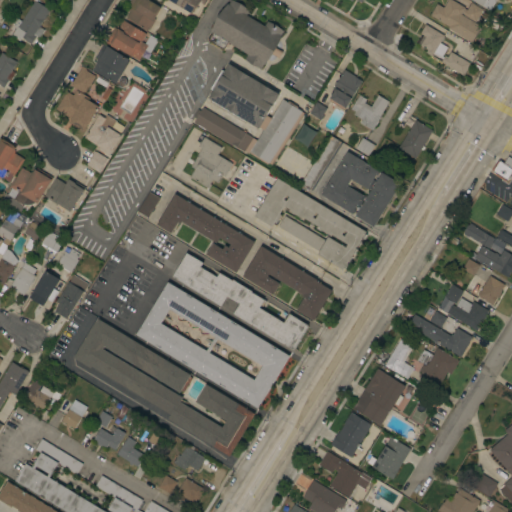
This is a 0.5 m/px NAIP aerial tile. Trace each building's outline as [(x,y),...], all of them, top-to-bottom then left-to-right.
[(39,27),(44,30),(38,38),(35,37),(31,44),(24,40),(25,39),(21,37),(19,40),(12,35),(16,27),(12,25),(17,18),(21,21),(34,0),(49,10),(39,27)] [(149,30),(148,29),(147,31),(126,19),(127,17),(126,16),(129,11),(125,9),(130,0),(148,0),(161,7),(154,19),(155,19),(149,30)] [(167,0),(206,0),(204,4),(200,1),(192,14),(182,7),(181,8),(167,0)] [(264,64),(263,63),(260,69),(244,59),(247,54),(228,42),(223,50),(207,40),(212,33),(210,32),(227,3),(228,4),(230,0),(232,0),(249,10),(246,15),(264,26),(267,21),(283,31),(280,36),(281,36),(264,64)] [(447,28),(448,26),(430,15),(436,4),(443,8),(447,0),(452,0),(465,7),(464,8),(467,10),(471,3),(482,10),(475,22),(464,15),(461,13),(460,14),(481,26),(471,42),(447,28)] [(508,0),(507,2),(503,0),(496,0),(490,10),(482,6),(471,0),(508,0)] [(146,34),(141,42),(147,45),(138,60),(131,56),(131,57),(118,49),(118,50),(105,42),(114,27),(118,29),(119,27),(123,20),(146,34)] [(444,35),(439,42),(447,47),(442,56),(444,57),(445,55),(447,57),(450,52),(470,63),(463,75),(441,62),(442,59),(433,54),(431,56),(425,52),(427,50),(420,46),(420,45),(416,42),(420,36),(422,37),(423,35),(420,33),(425,24),(444,35)] [(92,70),(96,63),(95,62),(97,58),(95,57),(103,44),(129,59),(127,61),(128,61),(115,84),(92,70)] [(17,62),(11,70),(15,73),(9,81),(8,80),(4,87),(0,84),(0,53),(1,52),(17,62)] [(472,66),(476,61),(481,65),(478,70),(472,66)] [(266,86),(266,85),(270,87),(270,88),(274,91),(275,90),(278,92),(278,93),(279,94),(267,115),(271,118),(282,99),(287,102),(288,101),(297,107),(297,108),(301,111),(301,112),(303,113),(271,165),(268,163),(267,165),(249,153),(250,152),(249,151),(248,153),(244,151),(233,145),(232,146),(193,122),(196,118),(193,116),(197,109),(200,111),(202,107),(257,140),(263,130),(259,127),(258,129),(208,98),(213,90),(210,88),(221,70),(224,71),(229,64),(266,86)] [(68,123),(71,119),(55,109),(66,91),(72,95),(76,89),(70,85),(82,66),(86,68),(85,70),(95,76),(84,95),(88,97),(87,99),(99,107),(85,128),(86,129),(84,133),(68,123)] [(328,100),(331,96),(330,95),(332,91),(333,92),(331,90),(344,69),(355,76),(355,77),(362,81),(348,103),(349,103),(347,107),(346,106),(345,108),(344,110),(328,100)] [(379,116),(380,117),(372,130),(360,123),(362,120),(353,114),(354,111),(350,109),(359,95),(366,99),(364,102),(371,106),(377,95),(388,101),(379,116)] [(319,119),(309,113),(316,102),(326,108),(319,119)] [(108,156),(98,149),(99,147),(84,138),(98,114),(104,118),(106,115),(116,121),(115,121),(124,127),(119,134),(120,135),(119,136),(121,136),(108,156)] [(415,158),(398,148),(415,120),(432,130),(415,158)] [(293,140),(307,146),(315,130),(300,123),(293,140)] [(312,191),(300,183),(330,135),(342,143),(312,191)] [(9,182),(1,176),(0,177),(0,137),(1,136),(15,145),(14,146),(16,147),(14,150),(15,151),(14,153),(24,159),(9,182)] [(221,148),(217,155),(232,164),(224,176),(222,175),(218,183),(212,179),(209,184),(211,184),(208,189),(189,177),(194,169),(190,166),(201,148),(198,146),(204,137),(221,148)] [(368,156),(355,148),(362,137),(375,145),(368,156)] [(87,165),(86,164),(94,151),(95,152),(95,151),(108,159),(99,173),(87,165)] [(347,151),(378,170),(367,189),(351,179),(347,185),(363,195),(362,196),(364,197),(359,206),(357,204),(352,213),(321,194),(347,151)] [(503,179),(502,180),(491,173),(492,172),(491,172),(498,160),(499,161),(499,160),(504,163),(508,156),(511,159),(511,171),(510,175),(511,176),(509,179),(508,178),(506,181),(503,179)] [(1,200),(5,193),(6,194),(10,188),(9,187),(21,167),(31,173),(32,170),(33,171),(34,169),(35,170),(37,168),(52,177),(37,203),(35,202),(34,203),(31,205),(27,205),(25,205),(24,204),(20,211),(1,200)] [(373,227),(355,216),(382,172),(399,183),(373,227)] [(56,203),(56,204),(48,199),(48,198),(44,196),(55,178),(65,184),(68,179),(70,180),(71,179),(85,187),(70,211),(56,203)] [(365,231),(364,234),(364,233),(355,248),(356,248),(344,268),(343,267),(342,269),(317,254),(327,236),(345,247),(347,244),(331,235),(330,236),(319,229),(320,228),(302,217),(301,219),(290,212),(291,210),(284,206),(279,214),(282,215),(278,221),(276,220),(272,227),(254,216),(277,178),(365,231)] [(148,217),(137,211),(149,192),(159,198),(148,217)] [(254,242),(236,272),(206,254),(212,242),(222,249),(224,245),(228,247),(230,244),(219,237),(216,243),(181,222),(180,223),(177,222),(171,233),(156,224),(175,194),(254,242)] [(511,210),(511,212),(507,221),(495,214),(502,204),(511,210)] [(4,218),(8,213),(15,217),(11,222),(4,218)] [(0,234),(0,225),(4,219),(11,223),(15,217),(17,219),(19,214),(21,215),(21,214),(25,217),(18,229),(17,228),(10,241),(0,234)] [(277,227),(284,215),(324,239),(317,251),(277,227)] [(24,233),(22,236),(17,232),(20,227),(25,230),(31,221),(33,222),(34,220),(42,226),(41,228),(43,229),(36,241),(24,233)] [(468,236),(468,237),(463,234),(465,232),(463,231),(467,225),(468,225),(469,223),(475,226),(475,228),(494,239),(488,248),(468,236)] [(48,230),(63,240),(56,252),(40,243),(48,230)] [(500,230),(511,236),(511,245),(510,244),(510,245),(496,236),(500,230)] [(490,247),(495,239),(504,244),(499,253),(490,247)] [(242,276),(261,245),(316,280),(316,281),(331,290),(313,320),(296,310),(304,298),(301,296),(302,294),(268,274),(267,276),(279,283),(272,295),(242,276)] [(493,268),(493,269),(474,258),(481,246),(489,251),(490,250),(494,253),(495,252),(498,254),(498,255),(500,256),(503,250),(511,255),(511,273),(510,272),(507,277),(493,268)] [(56,264),(64,251),(68,253),(71,248),(79,253),(76,259),(78,260),(70,272),(56,264)] [(0,259),(6,249),(10,251),(17,260),(12,269),(13,270),(10,275),(9,274),(3,285),(0,283),(0,259)] [(203,262),(200,267),(216,277),(219,272),(232,280),(232,279),(252,291),(251,292),(264,299),(259,308),(284,322),(289,314),(308,325),(293,349),(233,314),(240,304),(226,296),(221,306),(172,277),(186,253),(203,262)] [(461,269),(468,258),(479,265),(473,276),(461,269)] [(24,263),(35,270),(33,274),(35,276),(23,296),(9,287),(24,263)] [(53,288),(58,291),(51,302),(47,299),(42,306),(29,298),(45,271),(49,273),(51,272),(53,273),(52,275),(59,279),(53,288)] [(489,276),(504,285),(500,291),(501,292),(498,297),(497,297),(493,305),(477,296),(489,276)] [(66,319),(54,311),(59,304),(56,302),(68,281),(84,291),(66,319)] [(136,334),(167,282),(289,356),(258,408),(136,334)] [(444,297),(451,284),(463,291),(455,304),(444,297)] [(488,311),(476,331),(446,313),(452,304),(455,307),(461,298),(471,304),(473,301),(488,311)] [(446,318),(440,328),(429,321),(435,311),(446,318)] [(408,325),(415,314),(450,335),(451,334),(452,335),(457,328),(472,337),(470,340),(469,340),(467,343),(468,344),(460,357),(408,325)] [(255,414),(229,456),(167,419),(170,414),(91,367),(90,368),(73,358),(97,318),(190,374),(189,376),(192,378),(183,392),(180,391),(180,392),(104,347),(102,349),(183,397),(180,402),(222,427),(226,420),(195,402),(205,384),(255,414)] [(399,339),(412,347),(403,362),(413,368),(406,379),(384,366),(399,339)] [(458,360),(450,374),(447,372),(437,388),(418,377),(421,372),(418,371),(422,365),(424,366),(425,365),(417,360),(423,349),(433,355),(433,353),(431,352),(434,348),(436,349),(437,348),(458,360)] [(75,366),(130,398),(133,393),(78,361),(75,366)] [(0,380),(11,362),(23,368),(27,371),(28,372),(15,395),(9,391),(0,406),(0,380)] [(377,368),(405,386),(390,411),(389,410),(380,426),(352,408),(377,368)] [(41,383),(40,384),(52,391),(59,379),(64,382),(67,376),(72,379),(68,384),(68,385),(62,396),(60,395),(57,401),(50,397),(42,409),(37,406),(36,408),(34,407),(35,405),(28,400),(27,401),(25,400),(26,398),(23,397),(34,379),(41,383)] [(66,413),(64,412),(66,410),(67,411),(74,399),(87,407),(74,429),(69,425),(68,427),(65,426),(66,424),(61,421),(66,413)] [(101,411),(111,417),(105,428),(95,421),(101,411)] [(357,447),(362,449),(358,456),(353,453),(350,457),(330,444),(337,432),(338,433),(344,424),(343,424),(351,411),(352,412),(352,413),(371,425),(357,447)] [(511,505),(499,489),(498,487),(511,476),(489,449),(507,434),(503,430),(511,422),(511,505)] [(112,435),(116,428),(124,433),(115,450),(107,445),(105,447),(101,445),(100,446),(97,444),(97,443),(93,440),(100,428),(112,435)] [(154,430),(165,436),(158,447),(148,440),(154,430)] [(127,436),(135,441),(132,446),(133,447),(132,448),(144,455),(137,467),(132,464),(131,466),(128,464),(129,462),(124,459),(116,454),(127,436)] [(410,449),(397,471),(392,479),(372,467),(372,466),(363,460),(367,454),(376,460),(390,437),(410,449)] [(66,511),(15,481),(26,463),(32,467),(34,465),(33,464),(40,453),(35,449),(41,439),(82,464),(76,475),(60,465),(56,471),(54,470),(49,478),(105,511),(111,511),(107,509),(115,498),(95,486),(101,475),(142,500),(142,501),(144,502),(140,509),(138,507),(137,509),(141,511),(143,511),(150,501),(158,506),(155,510),(156,510),(154,511),(66,511)] [(204,458),(197,470),(187,464),(184,470),(175,464),(173,462),(178,455),(179,456),(185,446),(204,458)] [(371,478),(364,490),(356,484),(348,497),(329,485),(337,472),(334,469),(332,473),(318,465),(326,451),(371,478)] [(489,497),(472,487),(480,473),(497,483),(489,497)] [(177,482),(170,494),(167,492),(167,493),(159,489),(160,488),(158,487),(165,475),(177,482)] [(204,489),(197,500),(195,498),(192,503),(176,493),(185,478),(204,489)] [(315,511),(308,508),(311,503),(302,497),(312,480),(346,500),(341,509),(337,506),(333,511),(315,511)] [(19,511),(18,511),(19,509),(12,506),(11,507),(0,499),(0,492),(3,487),(7,481),(57,511),(19,511)] [(443,502),(444,502),(446,498),(450,500),(455,492),(456,493),(459,488),(479,501),(472,511),(438,511),(437,511),(443,502)] [(509,510),(507,511),(488,511),(494,501),(509,510)]
